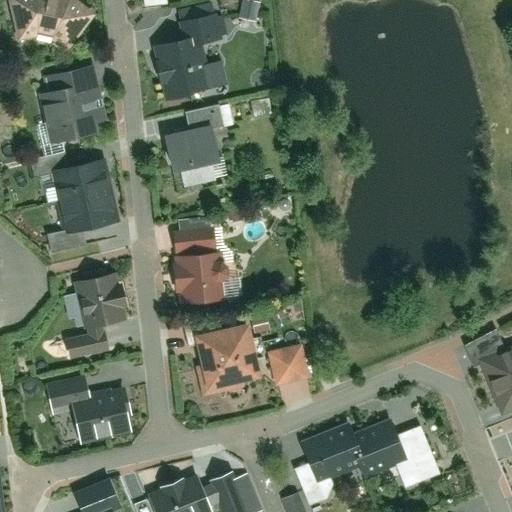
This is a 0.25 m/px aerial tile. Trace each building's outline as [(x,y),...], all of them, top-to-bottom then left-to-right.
[(15,0),(7,2),(17,44),(32,44),(51,47),(69,56),(94,19),(69,1),(62,0),(15,0)] [(199,45),(156,53),(166,104),(208,95),(199,45)] [(104,125),(93,73),(51,81),(55,99),(44,101),(56,152),(93,143),(91,128),(104,125)] [(211,131),(166,139),(174,180),(219,171),(211,131)] [(62,203),(107,192),(109,192),(102,162),(55,173),(62,203)] [(62,203),(60,203),(67,233),(114,222),(107,192),(62,203)] [(213,234),(173,240),(176,262),(217,256),(213,234)] [(217,256),(176,262),(183,312),(224,306),(217,256)] [(114,283),(77,291),(87,337),(103,333),(124,329),(114,283)] [(107,353),(103,333),(87,337),(67,341),(71,361),(107,353)] [(245,335),(193,347),(204,400),(257,389),(245,335)] [(299,350),(267,356),(275,388),(307,380),(299,350)] [(511,354),(479,366),(497,418),(511,412),(511,354)] [(76,409),(90,407),(86,383),(49,390),(54,414),(76,409)] [(84,449),(133,439),(125,400),(90,407),(76,409),(84,449)] [(396,422),(350,439),(363,471),(407,455),(396,422)] [(346,430),(300,447),(313,479),(357,463),(346,430)] [(261,511),(247,475),(209,489),(218,511),(261,511)] [(207,511),(195,483),(147,502),(150,511),(207,511)] [(121,511),(113,487),(75,498),(79,511),(121,511)]
